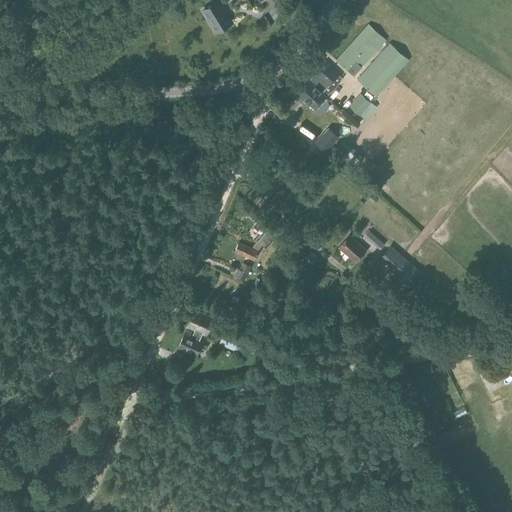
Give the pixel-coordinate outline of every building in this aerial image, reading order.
[(231,21),(226,14),(227,13),(224,8),(223,9),(218,1),(203,10),(208,18),(207,19),(210,24),(211,24),(216,31),(231,21)] [(251,22),(237,28),(244,43),(258,37),(251,22)] [(385,40),(368,24),(336,59),(353,75),(385,40)] [(408,60),(389,43),(357,78),(377,96),(408,60)] [(329,83),(337,74),(324,62),(315,72),(316,72),(309,80),(321,91),(329,83)] [(335,95),(343,88),(334,79),(326,87),(335,95)] [(297,93),(315,108),(325,96),(308,81),(297,93)] [(371,102),(358,90),(348,102),(361,113),(371,102)] [(303,124),(301,129),(311,132),(312,127),(303,124)] [(325,151),(338,137),(328,129),(316,142),(325,151)] [(271,226),(256,244),(259,247),(262,244),(266,247),(279,233),(271,226)] [(367,236),(381,248),(385,244),(370,232),(367,236)] [(350,235),(339,248),(356,262),(367,250),(350,235)] [(257,250),(239,242),(235,251),(253,259),(257,250)] [(293,251),(308,264),(316,255),(301,242),(293,251)] [(389,248),(381,258),(401,274),(394,283),(403,291),(419,271),(389,248)] [(234,275),(244,279),(250,266),(242,262),(240,269),(237,268),(234,275)] [(188,326),(195,330),(203,333),(206,334),(213,317),(195,309),(188,326)] [(227,327),(222,338),(223,339),(221,344),(233,349),(236,344),(235,344),(241,332),(227,327)] [(199,340),(203,333),(195,330),(192,337),(185,334),(179,347),(197,355),(203,342),(199,340)] [(253,339),(244,333),(237,345),(246,350),(253,339)] [(511,359),(504,363),(487,371),(492,382),(511,372),(511,359)] [(168,360),(162,362),(164,368),(170,366),(168,360)] [(453,412),(456,418),(467,412),(465,406),(453,412)]
